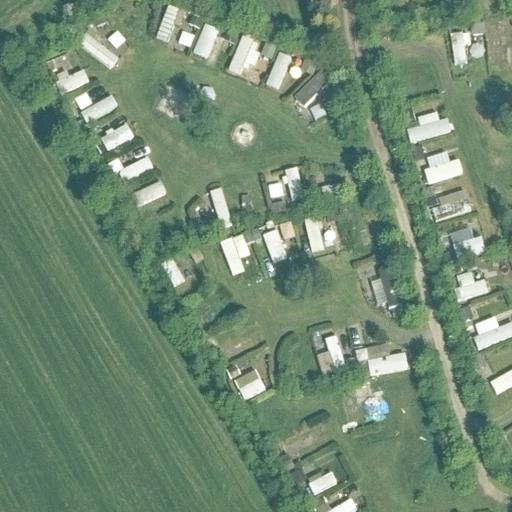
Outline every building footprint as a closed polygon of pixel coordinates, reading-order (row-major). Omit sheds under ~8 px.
[(186,41),(200,4),(188,0),(187,0),(174,37),(186,41)] [(179,12),(167,8),(155,41),(168,45),(179,12)] [(225,20),(211,51),(224,57),(239,26),(225,20)] [(500,26),(488,26),(489,65),(502,64),(500,26)] [(218,34),(204,28),(192,56),(206,62),(218,34)] [(468,31),(469,68),(487,67),(486,30),(468,31)] [(127,64),(137,52),(109,31),(100,43),(127,64)] [(462,36),(449,38),(454,69),(466,67),(462,36)] [(85,37),(77,48),(110,73),(118,62),(85,37)] [(254,45),(242,40),(227,74),(239,80),(254,45)] [(299,88),(309,52),(296,49),(286,85),(299,88)] [(290,62),(277,57),(265,88),(277,93),(290,62)] [(83,74),(54,87),(60,100),(89,87),(83,74)] [(321,74),(293,101),(305,113),(332,85),(321,74)] [(181,85),(172,108),(195,118),(204,94),(181,85)] [(332,118),(347,112),(340,98),(326,105),(332,118)] [(112,99),(80,117),(86,128),(118,110),(112,99)] [(445,100),(430,102),(432,115),(446,113),(445,100)] [(419,131),(408,134),(411,146),(450,135),(446,122),(439,124),(437,115),(417,121),(419,131)] [(125,127),(99,141),(107,156),(133,142),(125,127)] [(147,160),(117,176),(124,188),(153,173),(147,160)] [(452,168),(418,178),(422,190),(456,179),(452,168)] [(304,202),(297,172),(284,175),(291,205),(304,202)] [(229,188),(240,226),(252,222),(240,185),(229,188)] [(345,199),(342,186),(315,192),(318,206),(345,199)] [(233,229),(220,192),(208,196),(221,233),(233,229)] [(441,210),(431,213),(435,226),(472,216),(466,193),(438,201),(441,210)] [(389,245),(399,243),(393,210),(382,212),(389,245)] [(330,250),(345,245),(336,214),(320,219),(330,250)] [(373,216),(361,220),(369,252),(382,249),(373,216)] [(316,221),(303,224),(311,258),(324,255),(316,221)] [(249,270),(263,265),(251,234),(237,239),(249,270)] [(276,235),(262,240),(273,268),(287,263),(276,235)] [(480,240),(452,249),(458,264),(485,255),(480,240)] [(232,243),(219,247),(231,278),(243,273),(232,243)] [(211,268),(189,252),(175,270),(197,286),(211,268)] [(184,285),(171,263),(161,269),(174,291),(184,285)] [(388,270),(377,273),(388,312),(400,308),(388,270)] [(483,283),(454,293),(458,306),(488,296),(483,283)] [(488,311),(474,315),(479,331),(492,326),(488,311)] [(511,325),(473,341),(477,354),(511,340),(511,325)] [(252,338),(219,356),(225,368),(258,350),(252,338)] [(336,341),(325,344),(334,376),(345,373),(336,341)] [(404,357),(366,364),(369,380),(407,374),(404,357)] [(235,368),(225,373),(230,384),(240,379),(235,368)] [(255,374),(233,385),(244,405),(265,393),(255,374)] [(511,374),(490,386),(497,398),(511,389),(511,374)] [(353,388),(341,391),(347,421),(359,419),(353,388)] [(313,433),(285,446),(292,459),(319,445),(313,433)] [(331,476),(307,488),(313,500),(337,488),(331,476)]
